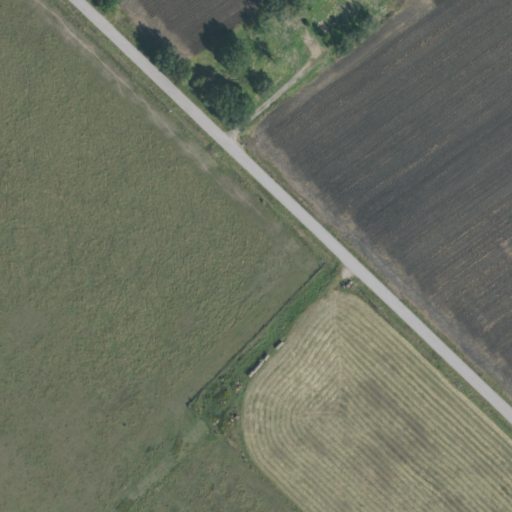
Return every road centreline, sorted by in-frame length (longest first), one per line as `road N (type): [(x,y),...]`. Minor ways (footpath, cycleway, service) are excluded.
road 1 (residential): [(84,0),(511,413)]
road 2 (residential): [(354,34),(231,141)]
